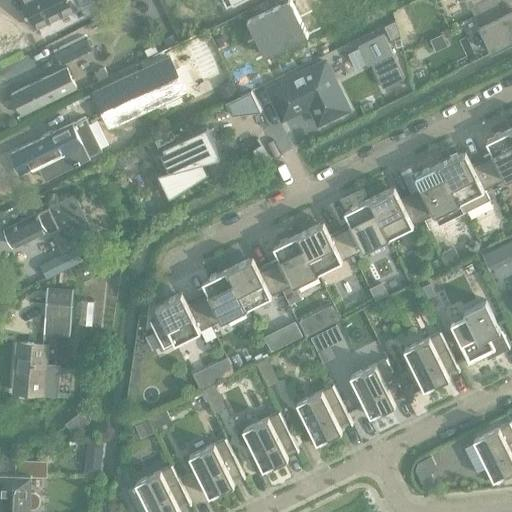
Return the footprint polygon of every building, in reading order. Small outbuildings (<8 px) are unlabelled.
[(76,0),(22,0),(37,28),(79,6),(76,0)] [(292,0),(291,0),(249,21),(267,57),(310,36),(292,0)] [(466,0),(470,7),(470,6),(476,17),(502,3),(500,0),(466,0)] [(502,3),(476,17),(481,27),(480,27),(493,53),(511,43),(511,11),(507,14),(502,3)] [(393,23),(385,26),(392,40),(400,36),(393,23)] [(384,33),(359,46),(369,66),(372,64),(384,88),(405,77),(384,33)] [(173,35),(164,40),(167,47),(177,42),(173,35)] [(442,35),(431,40),(436,51),(448,45),(442,35)] [(83,40),(55,53),(61,65),(89,51),(83,40)] [(112,126),(186,91),(171,58),(102,91),(102,90),(100,91),(95,94),(111,127),(112,126)] [(326,62),(269,90),(283,119),(303,109),(305,105),(313,108),(313,110),(320,124),(349,109),(326,62)] [(49,76),(12,94),(11,94),(21,114),(58,96),(76,87),(67,68),(49,76)] [(104,68),(95,72),(99,80),(108,75),(104,68)] [(231,80),(219,85),(227,102),(238,96),(231,80)] [(252,91),(226,103),(233,116),(262,112),(252,91)] [(101,149),(89,124),(86,118),(12,155),(21,174),(39,165),(46,180),(76,165),(76,166),(81,164),(81,163),(89,159),(89,158),(100,152),(101,149)] [(164,148),(166,152),(156,157),(164,173),(159,174),(171,198),(209,175),(208,174),(207,175),(201,163),(209,161),(222,157),(210,132),(214,130),(213,129),(210,130),(208,127),(164,148)] [(493,153),(483,159),(496,185),(506,180),(507,180),(511,177),(511,129),(501,135),(500,133),(495,136),(496,137),(487,142),(493,153)] [(143,146),(119,158),(128,175),(138,170),(134,163),(148,156),(143,146)] [(454,156),(454,158),(441,164),(465,212),(490,200),(485,190),(496,185),(483,159),(472,164),(466,152),(460,155),(459,153),(454,156)] [(416,177),(422,189),(412,194),(425,220),(435,215),(436,216),(440,225),(465,212),(441,164),(430,170),(429,168),(424,171),(425,173),(416,177)] [(384,193),(370,200),(390,238),(415,226),(425,220),(412,194),(401,199),(395,187),(389,190),(388,188),(383,191),(384,193)] [(75,196),(5,231),(14,247),(45,232),(46,233),(53,233),(54,232),(63,251),(94,235),(75,196)] [(351,224),(341,229),(354,256),(364,250),(365,251),(390,238),(370,200),(359,205),(358,203),(353,206),(354,208),(345,212),(351,224)] [(313,228),(299,235),(319,274),(344,261),(354,256),(341,229),(330,234),(324,222),(318,225),(317,224),(312,226),(313,228)] [(280,259),(270,264),(283,291),(294,286),(319,274),(299,235),(288,240),(288,238),(282,241),(283,243),(274,247),(280,259)] [(56,259),(61,270),(83,259),(78,248),(56,259)] [(454,248),(443,254),(448,265),(459,260),(454,248)] [(500,248),(483,256),(488,266),(505,258),(500,248)] [(242,263),(229,270),(248,309),(273,296),(283,291),(270,264),(259,269),(254,257),(247,261),(246,259),(241,262),(242,263)] [(418,268),(407,273),(413,284),(423,279),(418,268)] [(209,294),(199,299),(212,326),(223,321),(248,309),(229,270),(217,275),(217,274),(211,276),(212,278),(204,282),(209,294)] [(382,283),(370,289),(376,300),(388,294),(382,283)] [(430,284),(423,287),(428,298),(436,295),(430,284)] [(46,317),(44,333),(70,335),(71,319),(73,288),(47,287),(46,317)] [(171,296),(172,298),(157,306),(163,317),(153,322),(152,320),(151,321),(165,349),(166,348),(165,347),(175,342),(176,344),(202,332),(202,331),(212,326),(199,299),(188,305),(183,293),(177,295),(176,294),(171,296)] [(489,359),(510,349),(487,301),(465,312),(468,317),(452,325),(470,362),(486,354),(489,359)] [(337,326),(312,338),(324,362),(336,356),(330,345),(343,339),(337,326)] [(425,391),(428,389),(429,391),(434,388),(434,386),(451,378),(449,375),(459,370),(460,372),(461,371),(442,332),(441,332),(441,333),(431,338),(431,337),(405,350),(425,391)] [(47,344),(44,344),(19,342),(15,392),(59,395),(60,377),(45,375),(47,344)] [(269,357),(257,363),(269,389),(270,388),(269,387),(280,382),(269,358),(270,358),(269,357)] [(371,417),(374,416),(375,418),(381,415),(380,413),(397,405),(396,402),(406,397),(407,398),(408,398),(388,358),(387,359),(387,360),(377,365),(377,364),(351,377),(371,417)] [(227,359),(215,364),(222,378),(234,372),(227,359)] [(216,384),(203,390),(215,415),(216,415),(216,414),(226,408),(215,385),(216,384)] [(318,444),(320,443),(321,444),(327,442),(326,440),(343,431),(342,428),(352,423),(353,425),(354,425),(334,385),(333,386),(334,386),(324,391),(323,390),(297,403),(318,444)] [(166,411),(151,418),(157,428),(171,420),(166,411)] [(264,471),(267,469),(268,471),(273,468),(272,467),(290,458),(288,455),(298,450),(299,452),(300,451),(281,412),(279,412),(280,413),(270,418),(270,417),(244,430),(264,471)] [(148,420),(135,426),(140,437),(153,431),(148,420)] [(495,481),(497,480),(498,481),(504,479),(503,477),(511,472),(511,423),(511,422),(510,422),(511,423),(501,428),(500,427),(474,440),(495,481)] [(210,497),(213,496),(214,498),(219,495),(219,493),(236,485),(234,482),(244,477),(245,478),(246,478),(227,438),(226,439),(226,440),(216,445),(216,444),(190,457),(210,497)] [(85,464),(84,474),(99,476),(101,459),(92,459),(85,464)] [(0,505),(0,506),(0,511),(30,511),(31,508),(34,508),(38,506),(40,503),(40,499),(38,496),(35,494),(31,494),(32,477),(47,477),(48,462),(18,461),(17,475),(3,474),(1,474),(1,476),(0,495),(2,495),(1,505),(0,505)] [(180,511),(182,511),(181,508),(191,503),(192,505),(193,505),(173,465),(172,466),(162,471),(136,483),(150,510),(146,511),(180,511)] [(431,472),(420,478),(425,488),(433,484),(434,478),(431,472)]
